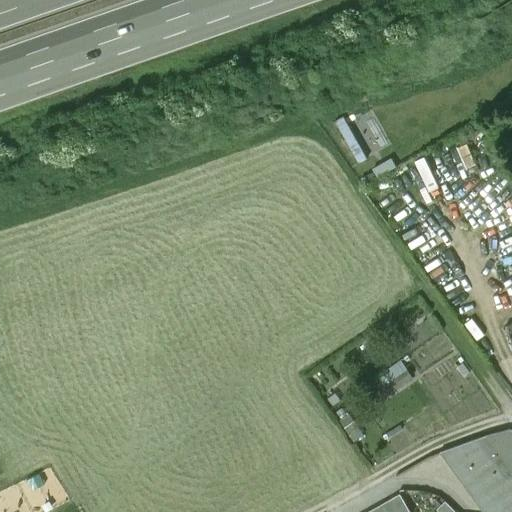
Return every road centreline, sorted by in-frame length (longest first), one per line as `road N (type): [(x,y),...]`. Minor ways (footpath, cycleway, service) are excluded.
road 1 (motorway): [(0,75),(220,0)]
road 2 (track): [(511,421),(433,447),(319,511)]
road 3 (track): [(511,412),(412,269)]
